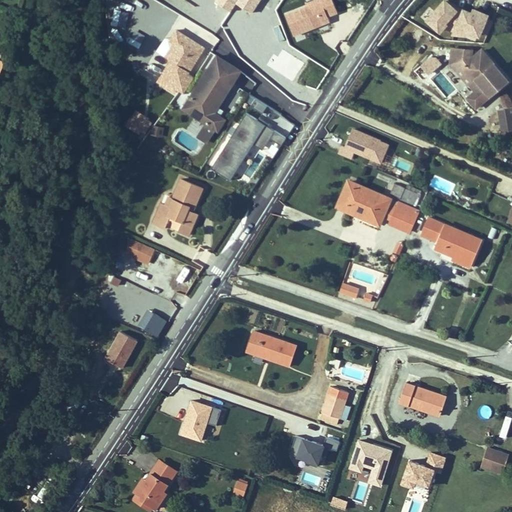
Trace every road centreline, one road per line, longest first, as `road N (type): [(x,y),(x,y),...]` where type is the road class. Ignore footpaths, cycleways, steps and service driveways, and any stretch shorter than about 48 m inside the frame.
road 1 (tertiary): [(394,0),(59,511)]
road 2 (unknown): [(166,351),(285,405),(316,392),(327,320)]
road 3 (unknown): [(312,121),(202,35),(169,43),(145,97)]
road 4 (unknown): [(394,342),(374,408),(381,428),(421,450)]
